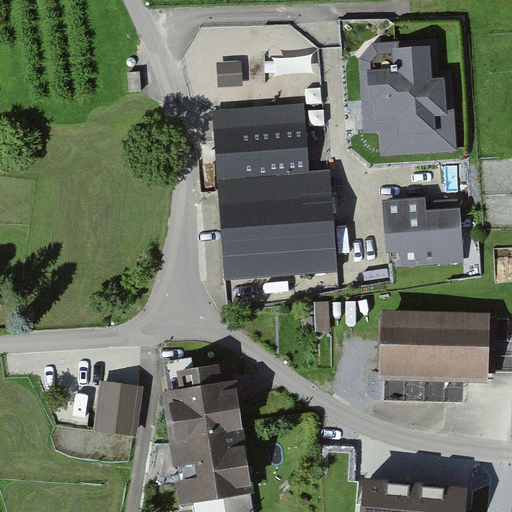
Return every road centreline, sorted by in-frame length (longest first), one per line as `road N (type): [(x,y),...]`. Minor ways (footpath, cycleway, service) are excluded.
road 1 (residential): [(173,293),(345,415),(445,450),(511,456)]
road 2 (residential): [(173,293),(186,153),(128,0)]
road 3 (track): [(136,511),(155,319)]
road 4 (residential): [(0,346),(122,336),(155,319),(173,293)]
